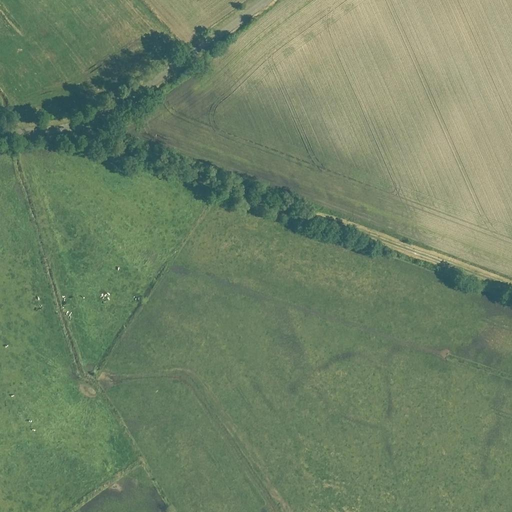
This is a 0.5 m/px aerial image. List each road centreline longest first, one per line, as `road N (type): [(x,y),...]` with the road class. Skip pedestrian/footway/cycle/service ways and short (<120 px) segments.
road 1 (track): [(511,276),(81,125)]
road 2 (unclassified): [(81,125),(268,0)]
